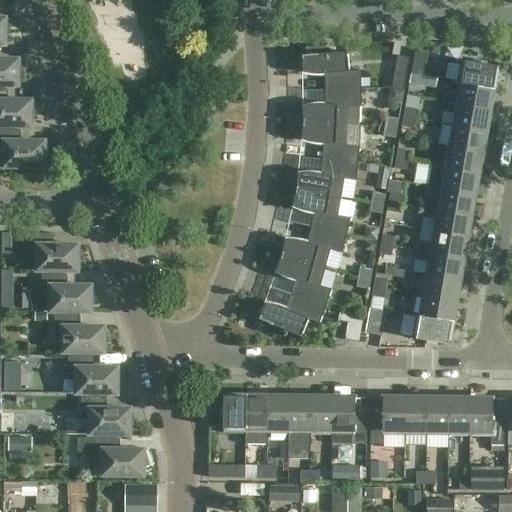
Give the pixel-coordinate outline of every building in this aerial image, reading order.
[(0,45),(4,45),(5,36),(10,34),(6,21),(8,21),(8,20),(0,19),(0,45)] [(310,75),(314,75),(318,75),(321,75),(325,75),(325,90),(361,89),(361,71),(349,72),(347,53),(328,54),(327,49),(307,49),(307,56),(302,56),(302,63),(303,63),(303,73),(310,75)] [(411,75),(423,77),(428,52),(415,50),(411,75)] [(391,89),(403,91),(409,58),(397,56),(391,89)] [(0,85),(18,86),(18,77),(23,75),(19,62),(21,62),(21,61),(0,60),(0,85)] [(457,83),(462,84),(493,89),(497,67),(461,60),(457,83)] [(422,86),(423,77),(411,75),(409,84),(422,86)] [(458,105),(490,110),(493,89),(462,84),(458,103),(458,105)] [(0,126),(31,127),(31,118),(36,116),(32,103),(34,103),(34,102),(8,101),(8,90),(0,89),(0,126)] [(325,105),(322,105),(316,105),(311,106),(304,108),(304,118),(303,118),(303,124),(348,126),(355,126),(359,122),(359,108),(361,108),(361,89),(325,90),(325,105)] [(456,115),(454,126),(486,132),(490,110),(458,105),(458,103),(445,101),(443,112),(456,115)] [(405,108),(404,117),(416,119),(417,110),(405,108)] [(404,117),(402,127),(414,129),(416,119),(404,117)] [(386,118),(384,127),(397,130),(398,120),(386,118)] [(309,143),(313,144),(316,144),(320,145),(323,145),(322,161),(358,165),(360,145),(348,144),(348,126),(303,124),(303,130),(303,140),(309,143)] [(450,147),(482,153),(486,132),(454,126),(450,147)] [(395,139),(397,130),(384,127),(383,137),(395,139)] [(44,168),(44,159),(49,157),(45,144),(47,144),(47,143),(21,142),(21,131),(0,130),(0,171),(5,172),(5,168),(44,168)] [(447,166),(446,169),(478,174),(482,153),(450,147),(439,145),(436,164),(447,166)] [(398,150),(396,160),(408,162),(410,152),(398,150)] [(396,160),(394,169),(407,171),(408,162),(396,160)] [(320,175),(317,174),(313,174),(310,173),(306,174),(299,175),(297,185),(296,191),(341,198),(344,180),(356,182),(358,165),(322,161),(320,175)] [(428,187),(475,196),(478,174),(446,169),(444,180),(430,177),(428,187)] [(441,199),(439,211),(471,217),(475,196),(428,187),(426,196),(441,199)] [(300,210),(303,211),(307,212),(314,214),(311,228),(346,236),(350,218),(338,216),(341,198),(296,191),(295,197),(294,207),(300,210)] [(373,193),(371,203),(383,205),(385,195),(373,193)] [(390,193),(389,202),(401,204),(403,195),(390,193)] [(389,202),(387,212),(399,214),(401,204),(389,202)] [(382,215),(383,205),(371,203),(369,212),(382,215)] [(437,221),(435,232),(467,238),(471,217),(439,211),(424,209),(422,219),(437,221)] [(307,243),(304,242),(301,241),(297,241),(293,240),(286,241),(284,250),(283,250),(282,256),(325,269),(330,251),(342,254),(346,236),(311,228),(307,243)] [(418,241),(416,251),(463,259),(467,238),(435,232),(433,244),(418,241)] [(54,234),(29,234),(28,256),(37,256),(37,271),(77,272),(77,262),(83,260),(79,247),(80,247),(80,246),(54,246),(54,234)] [(383,235),(381,245),(393,247),(395,237),(383,235)] [(381,245),(379,254),(392,256),(393,247),(381,245)] [(460,281),(463,259),(416,251),(415,260),(430,263),(428,275),(460,281)] [(283,276),(286,277),(290,279),(293,280),(297,281),(292,295),(326,307),(332,290),(320,287),(325,269),(282,256),(280,262),(277,272),(283,276)] [(384,266),(382,273),(395,275),(396,268),(384,266)] [(359,268),(358,278),(370,280),(372,271),(359,268)] [(90,312),(90,303),(96,301),(92,288),(93,288),(93,287),(67,287),(67,275),(42,275),(41,297),(50,297),(50,312),(90,312)] [(428,275),(424,296),(456,302),(460,281),(428,275)] [(368,290),(370,280),(358,278),(356,288),(368,290)] [(375,278),(374,287),(386,290),(388,280),(375,278)] [(386,290),(374,287),(372,297),(384,299),(386,290)] [(276,306),(273,305),(266,304),(262,314),(259,320),(264,322),(261,328),(280,336),(283,330),(301,338),(308,320),(320,325),(326,307),(292,295),(287,309),(283,308),(280,307),(276,306)] [(424,296),(420,317),(452,323),(456,302),(424,296)] [(370,309),(365,334),(381,337),(386,312),(370,309)] [(345,341),(359,343),(364,318),(340,314),(338,322),(348,324),(345,341)] [(103,353),(103,344),(109,342),(105,329),(107,329),(107,328),(80,328),(80,316),(55,316),(55,338),(63,338),(63,353),(103,353)] [(452,323),(420,317),(415,317),(411,339),(448,345),(452,323)] [(117,394),(117,385),(122,383),(118,370),(120,370),(120,369),(93,369),(94,357),(68,357),(68,379),(77,379),(76,394),(117,394)] [(223,434),(246,434),(246,397),(223,397),(223,434)] [(267,446),(267,434),(268,397),(246,397),(246,434),(246,446),(267,446)] [(267,434),(289,435),(289,397),(268,397),(267,434)] [(310,460),(310,435),(311,398),(289,397),(289,435),(289,459),(310,460)] [(130,435),(130,426),(135,424),(131,411),(133,411),(133,410),(107,410),(107,398),(81,398),(81,420),(90,420),(90,435),(130,435)] [(310,435),(332,435),(332,398),(311,398),(310,435)] [(366,461),(367,420),(355,419),(355,398),(332,398),(332,435),(355,435),(354,461),(366,461)] [(383,420),(371,420),(370,445),(382,445),(383,436),(405,436),(405,399),(383,398),(383,420)] [(405,436),(427,436),(427,399),(405,399),(405,436)] [(448,436),(449,399),(427,399),(427,436),(448,436)] [(470,437),(470,399),(449,399),(448,436),(470,437)] [(504,446),(504,421),(492,421),(492,400),(470,399),(470,437),(492,437),(492,446),(504,446)] [(20,451),(20,439),(9,439),(9,450),(20,451)] [(143,480),(143,467),(148,465),(144,452),(146,452),(146,451),(120,450),(120,439),(78,439),(77,451),(90,451),(90,465),(103,465),(103,480),(143,480)] [(387,462),(370,462),(370,478),(387,478),(387,462)] [(209,466),(208,478),(245,479),(245,466),(209,466)] [(257,479),(267,479),(267,466),(257,466),(257,479)] [(277,467),(267,466),(267,479),(277,479),(277,467)] [(416,481),(426,481),(426,468),(416,468),(416,481)] [(436,468),(426,468),(426,481),(436,481),(436,468)] [(300,483),(310,483),(310,471),(301,471),(300,483)] [(310,483),(320,483),(320,471),(310,471),(310,483)] [(491,491),(503,491),(503,488),(503,476),(491,476),(491,480),(491,491)] [(459,491),(469,491),(469,478),(459,478),(459,491)] [(93,484),(69,484),(69,499),(93,499),(93,484)] [(95,485),(95,501),(112,501),(112,485),(95,485)] [(131,485),(131,505),(156,505),(156,485),(131,485)] [(299,486),(270,486),(270,501),(299,502),(299,486)] [(300,511),(318,511),(319,487),(301,487),(300,511)] [(361,511),(361,488),(332,488),(331,511),(361,511)] [(10,494),(9,507),(28,508),(28,494),(10,494)] [(511,511),(511,495),(499,495),(498,511),(511,511)] [(451,511),(452,500),(427,500),(426,511),(451,511)]
